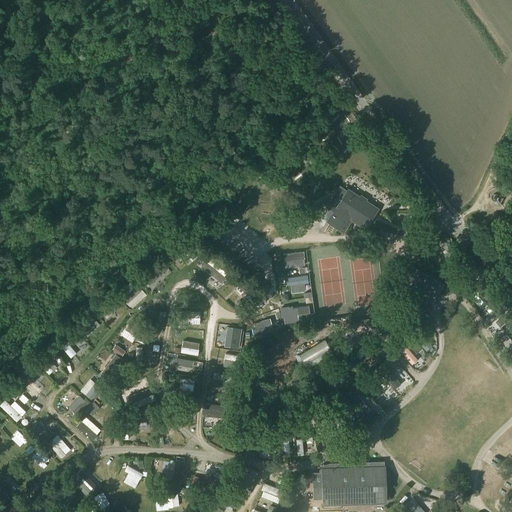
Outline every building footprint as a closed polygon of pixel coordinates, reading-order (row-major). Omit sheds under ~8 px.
[(328,207),(321,217),(326,220),(326,221),(344,233),(351,221),(365,230),(379,209),(366,200),(367,199),(361,195),(360,196),(348,188),(333,210),(328,207)] [(191,263),(196,258),(185,245),(180,250),(191,263)] [(453,266),(459,260),(445,245),(439,251),(453,266)] [(179,266),(186,262),(180,250),(172,254),(179,266)] [(165,257),(159,251),(145,265),(151,271),(165,257)] [(211,260),(208,265),(216,272),(214,274),(217,276),(219,275),(221,276),(225,272),(224,271),(228,268),(221,262),(218,266),(211,260)] [(478,280),(483,276),(471,263),(466,267),(478,280)] [(154,276),(160,281),(167,272),(161,267),(154,276)] [(465,267),(459,273),(473,287),(479,281),(465,267)] [(405,269),(392,291),(402,297),(407,289),(430,303),(441,284),(413,268),(410,272),(405,269)] [(147,297),(159,286),(154,281),(142,291),(147,297)] [(126,303),(139,292),(130,283),(118,294),(126,303)] [(253,297),(243,287),(236,294),(245,304),(253,297)] [(494,310),(499,305),(484,288),(479,293),(494,310)] [(108,298),(96,310),(105,318),(117,306),(108,298)] [(511,321),(511,306),(495,322),(500,327),(509,319),(511,322),(511,321)] [(165,311),(159,310),(156,324),(163,325),(165,311)] [(93,316),(80,328),(85,332),(97,320),(93,316)] [(128,321),(123,328),(129,333),(129,332),(143,342),(148,335),(128,321)] [(218,324),(217,330),(218,330),(222,330),(223,337),(233,337),(233,335),(234,335),(235,331),(235,330),(238,330),(238,326),(235,326),(235,324),(218,324)] [(413,327),(408,332),(423,348),(428,343),(418,333),(421,330),(419,327),(416,330),(413,327)] [(511,341),(511,330),(503,338),(509,344),(511,341)] [(75,353),(72,349),(70,350),(67,346),(69,345),(61,336),(56,340),(70,357),(75,353)] [(82,337),(71,346),(74,351),(86,342),(82,337)] [(365,339),(353,354),(358,359),(358,358),(361,360),(372,347),(369,345),(371,343),(365,339)] [(400,339),(393,345),(409,364),(416,358),(406,347),(408,346),(405,342),(404,344),(400,339)] [(115,345),(111,350),(121,357),(124,351),(115,345)] [(135,346),(134,368),(140,369),(141,354),(143,354),(144,349),(141,348),(141,347),(135,346)] [(180,352),(197,355),(198,349),(181,346),(180,352)] [(52,352),(39,364),(47,373),(55,365),(51,361),(57,357),(52,352)] [(230,353),(223,362),(235,372),(239,367),(239,366),(242,362),(230,353)] [(173,357),(172,363),(190,367),(191,360),(173,357)] [(285,384),(284,378),(291,377),(289,357),(270,359),(273,385),(285,384)] [(108,358),(98,371),(107,378),(117,365),(108,358)] [(330,367),(325,372),(340,388),(345,383),(330,367)] [(386,368),(380,373),(393,388),(399,383),(391,374),(393,372),(390,369),(388,371),(386,368)] [(217,370),(214,374),(219,378),(217,381),(222,385),(225,381),(227,382),(229,379),(217,370)] [(35,374),(29,381),(36,387),(42,380),(35,374)] [(367,374),(360,380),(374,398),(382,392),(367,374)] [(179,377),(178,382),(182,383),(181,389),(192,391),(193,379),(179,377)] [(91,380),(81,392),(89,400),(104,383),(99,379),(95,384),(91,380)] [(38,402),(44,396),(33,385),(27,391),(38,402)] [(349,388),(344,392),(358,408),(363,404),(354,395),(357,392),(354,388),(351,391),(349,388)] [(98,396),(102,399),(106,394),(102,391),(98,396)] [(25,403),(28,399),(23,395),(20,399),(25,403)] [(77,395),(66,406),(75,414),(87,402),(83,397),(81,399),(77,395)] [(133,402),(130,403),(133,410),(154,401),(151,395),(141,399),(139,396),(132,399),(133,402)] [(25,413),(14,402),(10,406),(4,401),(0,405),(0,406),(16,422),(25,413)] [(86,408),(92,414),(99,407),(93,402),(86,408)] [(204,407),(204,413),(224,415),(225,409),(204,407)] [(367,411),(373,419),(378,414),(373,407),(367,411)] [(332,408),(328,412),(343,431),(347,428),(338,416),(341,414),(335,408),(333,409),(332,408)] [(157,409),(151,410),(155,431),(161,430),(160,422),(165,421),(163,411),(157,412),(157,409)] [(74,420),(71,423),(73,425),(73,426),(81,433),(83,435),(90,441),(95,435),(94,434),(98,430),(83,416),(78,421),(78,420),(76,422),(74,420)] [(143,416),(122,419),(123,426),(127,426),(127,427),(129,427),(129,426),(132,425),(133,431),(148,430),(147,424),(144,424),(143,416)] [(224,417),(214,431),(219,435),(224,428),(228,431),(233,424),(224,417)] [(9,422),(4,428),(13,436),(18,431),(9,422)] [(330,423),(325,426),(335,443),(341,440),(330,423)] [(42,424),(39,428),(46,435),(50,430),(42,424)] [(239,426),(229,441),(233,444),(238,438),(242,441),(247,433),(243,431),(244,429),(239,426)] [(39,430),(36,433),(45,443),(48,439),(39,430)] [(264,431),(261,448),(267,449),(269,432),(264,431)] [(251,433),(244,449),(249,452),(252,445),(257,448),(260,441),(255,438),(257,435),(251,433)] [(54,440),(50,444),(61,458),(70,450),(58,435),(53,439),(54,440)] [(282,435),(276,436),(277,453),(283,453),(283,449),(287,449),(286,438),(282,438),(282,435)] [(30,443),(24,448),(33,457),(39,451),(30,443)] [(508,457),(510,451),(501,448),(499,454),(508,457)] [(37,458),(46,467),(54,459),(44,450),(37,458)] [(166,459),(161,482),(167,483),(167,482),(175,483),(179,462),(166,459)] [(322,474),(313,474),(314,498),(323,498),(323,504),(385,502),(384,465),(322,468),(322,474)] [(128,473),(139,479),(142,474),(127,466),(124,471),(128,473)] [(185,473),(183,478),(185,478),(183,483),(191,485),(192,480),(197,482),(199,477),(193,475),(194,471),(186,469),(185,473)] [(202,474),(200,482),(221,488),(223,480),(213,477),(214,474),(205,472),(204,475),(202,474)] [(232,482),(230,487),(243,494),(246,490),(232,482)] [(261,490),(262,490),(279,496),(282,490),(263,483),(261,490)] [(1,493),(7,499),(13,494),(8,487),(1,493)] [(71,488),(65,501),(78,507),(84,494),(71,488)] [(100,494),(95,496),(103,509),(108,507),(107,506),(111,504),(104,492),(100,494)] [(217,495),(214,501),(228,511),(232,505),(226,501),(229,497),(220,492),(218,496),(217,495)] [(172,506),(171,495),(166,495),(166,494),(160,494),(162,509),(173,508),(172,506)] [(200,503),(196,508),(202,511),(213,511),(209,509),(212,506),(203,500),(201,504),(200,503)] [(415,511),(407,501),(401,506),(405,511),(415,511)] [(87,506),(84,508),(86,511),(89,509),(91,511),(98,511),(92,502),(87,505),(87,506)]
